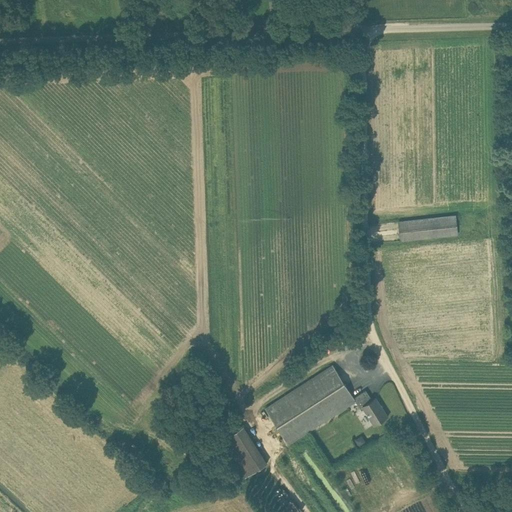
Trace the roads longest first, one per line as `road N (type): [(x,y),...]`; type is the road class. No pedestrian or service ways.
road 1 (track): [(463,511),(365,317),(361,30)]
road 2 (unclassified): [(361,30),(0,40)]
road 3 (unclassified): [(361,30),(511,24)]
